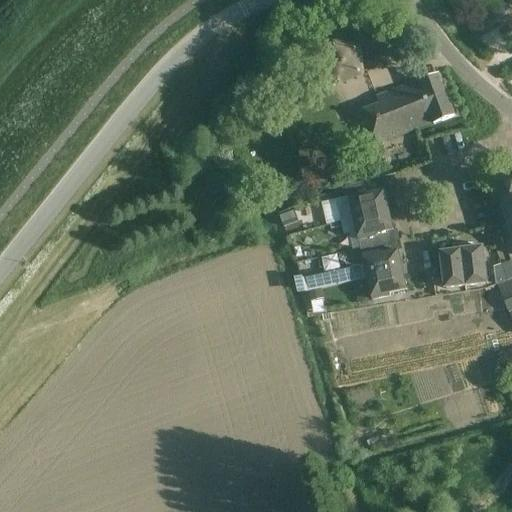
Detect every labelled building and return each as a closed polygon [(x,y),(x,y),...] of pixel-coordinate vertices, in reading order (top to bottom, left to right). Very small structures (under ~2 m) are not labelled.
[(326,41),(308,67),(330,91),(338,83),(362,74),(360,50),(335,46),(326,41)] [(377,144),(433,123),(434,125),(439,123),(455,117),(439,75),(378,98),(381,106),(365,112),(377,144)] [(342,223),(389,212),(385,192),(381,178),(339,191),(341,200),(336,201),(342,223)] [(511,185),(496,191),(511,238),(511,185)] [(361,250),(379,246),(377,235),(394,231),(389,212),(342,223),(345,236),(357,233),(359,242),(361,250)] [(436,272),(436,273),(436,274),(436,275),(436,276),(437,277),(437,278),(437,279),(438,280),(438,281),(439,281),(444,280),(445,290),(460,288),(474,286),(488,285),(484,250),(484,249),(472,250),(472,243),(453,246),(454,252),(441,254),(442,267),(437,268),(437,269),(436,270),(436,271),(436,272)] [(379,246),(361,250),(363,258),(365,265),(336,272),(339,286),(355,282),(355,283),(368,280),(403,272),(398,252),(382,256),(379,246)] [(511,278),(511,264),(511,262),(500,266),(506,281),(511,278)] [(373,301),(391,297),(391,294),(407,291),(403,272),(368,280),(373,301)] [(321,290),(337,286),(334,273),(304,279),(307,293),(309,293),(321,290)] [(511,317),(511,281),(498,285),(511,317)] [(311,302),(323,299),(321,290),(309,293),(311,302)]
